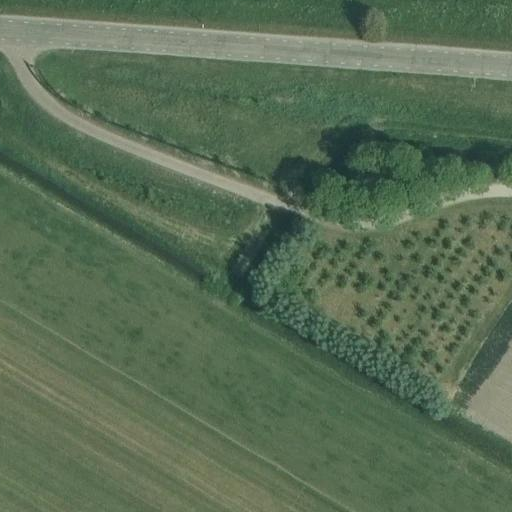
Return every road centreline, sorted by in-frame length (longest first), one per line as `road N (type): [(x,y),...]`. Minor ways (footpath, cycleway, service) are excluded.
road 1 (unclassified): [(511,192),(472,193),(383,220),(323,220),(63,118),(26,81),(16,30)]
road 2 (tertiary): [(511,70),(16,30)]
